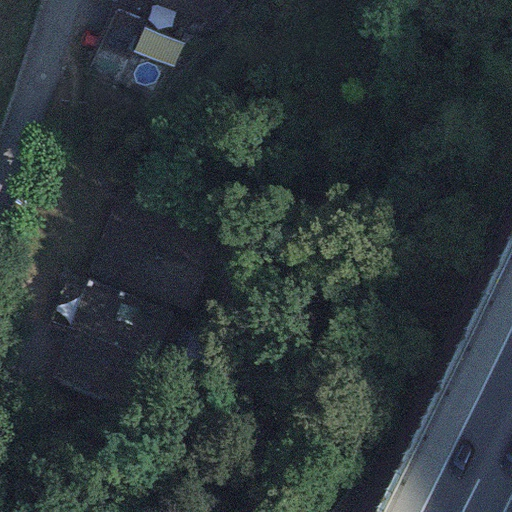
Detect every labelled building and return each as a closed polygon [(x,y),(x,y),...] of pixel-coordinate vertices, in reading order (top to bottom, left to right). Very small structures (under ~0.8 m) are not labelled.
[(132,0),(214,30),(225,0),(132,0)] [(226,241),(114,194),(97,233),(209,280),(226,241)] [(192,322),(209,280),(97,233),(79,274),(168,312),(192,322)] [(148,360),(168,312),(79,274),(68,270),(48,318),(148,360)] [(126,412),(148,360),(48,318),(26,370),(126,412)]
